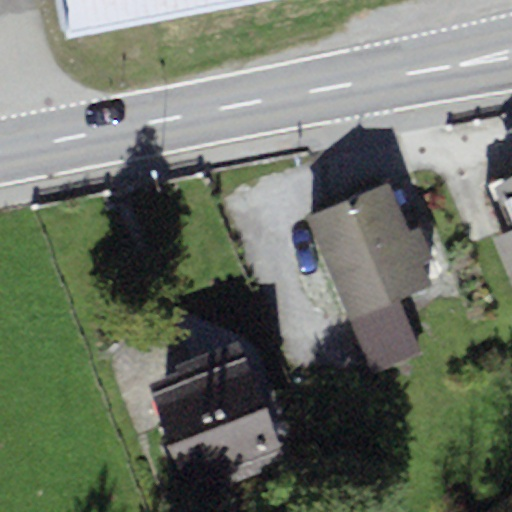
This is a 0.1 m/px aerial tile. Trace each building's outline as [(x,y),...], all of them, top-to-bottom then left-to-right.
[(210,14),(206,0),(54,0),(64,43),(210,14)] [(279,0),(206,0),(210,14),(279,0)] [(511,174),(490,185),(509,232),(491,239),(510,291),(511,290),(511,174)] [(386,183),(305,217),(349,322),(399,301),(430,288),(421,266),(408,235),(386,183)] [(408,235),(421,266),(432,262),(419,230),(408,235)] [(399,301),(349,322),(373,377),(422,356),(399,301)] [(186,489),(281,452),(240,349),(237,342),(177,366),(180,373),(145,387),(186,489)]
